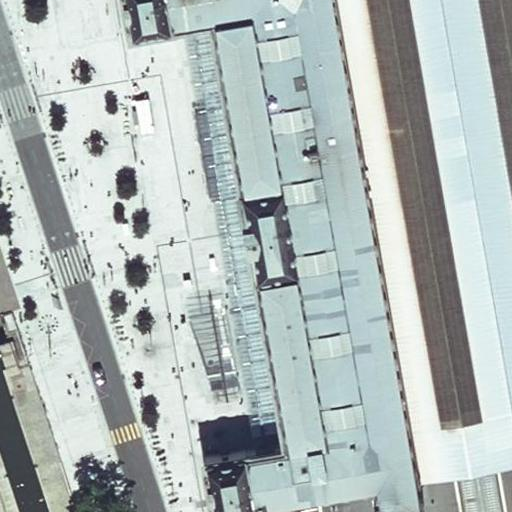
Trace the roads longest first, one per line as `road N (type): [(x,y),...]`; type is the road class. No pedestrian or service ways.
road 1 (primary): [(0,53),(151,511)]
road 2 (unknown): [(511,369),(371,381),(357,354),(205,377),(197,347)]
